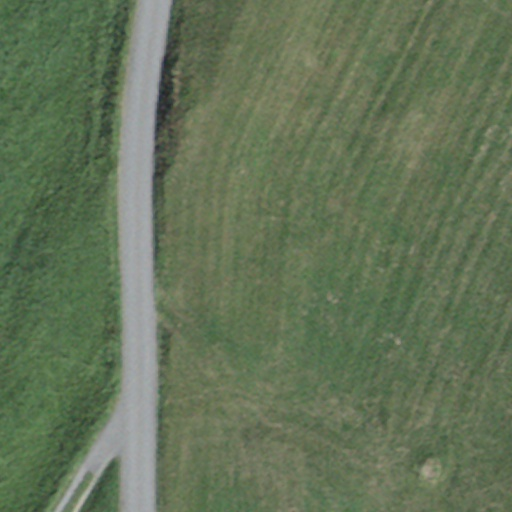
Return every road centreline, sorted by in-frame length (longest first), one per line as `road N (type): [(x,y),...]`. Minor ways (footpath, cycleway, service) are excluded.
road 1 (unclassified): [(153,0),(133,175),(138,511)]
road 2 (track): [(140,418),(123,424),(70,511)]
